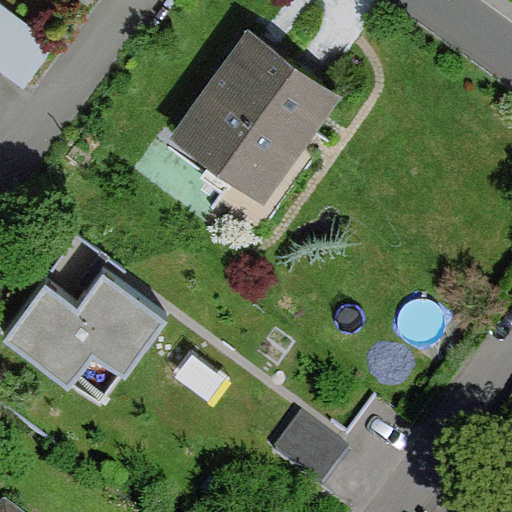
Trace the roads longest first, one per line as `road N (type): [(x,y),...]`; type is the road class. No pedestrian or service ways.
road 1 (residential): [(0,179),(134,0)]
road 2 (residential): [(392,511),(511,356)]
